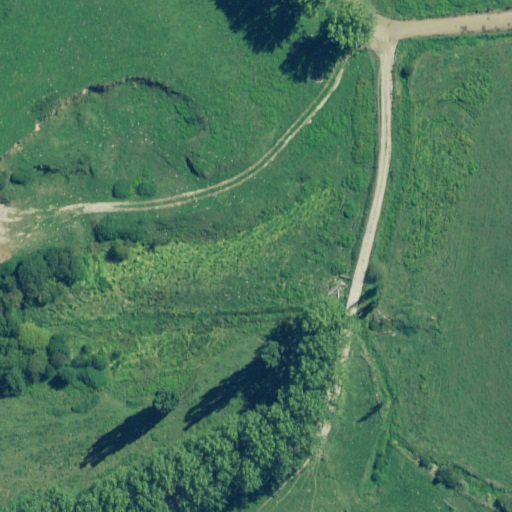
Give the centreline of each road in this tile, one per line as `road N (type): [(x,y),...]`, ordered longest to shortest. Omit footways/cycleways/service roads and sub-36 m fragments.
road 1 (track): [(90,511),(308,414),(373,155),(372,19)]
road 2 (track): [(372,19),(511,14)]
